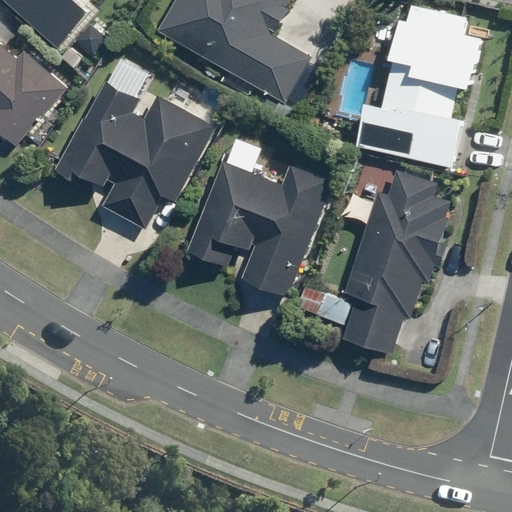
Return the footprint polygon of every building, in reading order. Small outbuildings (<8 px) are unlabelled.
[(6,0),(57,46),(89,12),(76,0),(6,0)] [(177,0),(160,29),(286,104),(314,56),(275,32),(294,0),(177,0)] [(462,171),(486,35),(467,32),(470,14),(413,4),(409,23),(396,21),(382,102),(367,99),(358,152),(462,171)] [(0,167),(71,87),(27,48),(19,57),(0,40),(0,167)] [(152,106),(108,80),(56,171),(69,179),(76,168),(109,187),(101,202),(147,229),(163,201),(175,208),(221,129),(159,93),(152,106)] [(291,299),(335,181),(293,165),(287,182),(223,159),(188,252),(228,267),(237,243),(257,251),(245,282),(291,299)] [(380,191),(342,295),(308,283),(300,305),(347,323),(342,336),(393,355),(407,316),(417,320),(459,205),(440,199),(445,185),(399,168),(389,194),(380,191)]
